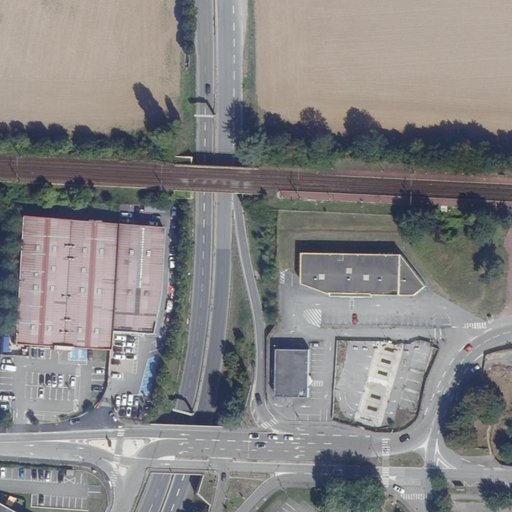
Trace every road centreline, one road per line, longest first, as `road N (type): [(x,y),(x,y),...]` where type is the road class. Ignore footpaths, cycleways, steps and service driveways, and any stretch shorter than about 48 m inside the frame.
road 1 (primary): [(204,0),(203,278),(194,355),(149,511)]
road 2 (primary): [(174,508),(214,359),(223,148)]
road 3 (primary): [(338,445),(271,423),(260,410),(260,329),(236,210),(237,169),(223,148)]
road 4 (unclassified): [(186,440),(118,433),(24,441)]
road 5 (primary): [(223,148),(224,0)]
road 6 (unclassified): [(364,334),(355,375),(394,387),(413,334)]
road 7 (unclassified): [(511,332),(472,347),(435,423)]
road 8 (unclassified): [(338,445),(212,440)]
